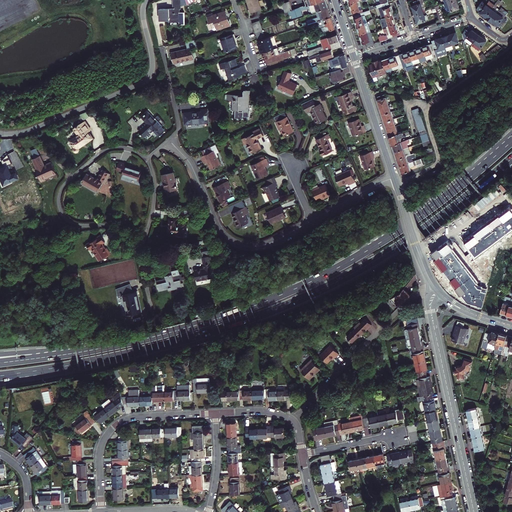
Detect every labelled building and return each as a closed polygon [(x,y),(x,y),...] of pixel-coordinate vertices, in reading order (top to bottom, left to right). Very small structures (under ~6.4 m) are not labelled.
[(159,10),(160,21),(169,21),(169,23),(171,23),(179,22),(179,25),(184,25),(184,14),(179,14),(179,10),(180,10),(180,6),(179,0),(173,0),(173,9),(159,10)] [(261,11),(257,0),(246,0),(248,7),(250,14),(261,11)] [(317,12),(328,8),(327,5),(325,0),(324,0),(310,5),(306,6),(292,10),(292,11),(290,12),(292,16),(293,20),(303,16),(303,15),(301,11),(310,9),(311,13),(311,14),(312,14),(316,13),(317,12)] [(413,9),(415,14),(427,10),(424,0),(417,0),(413,2),(415,5),(412,6),(413,9)] [(458,4),(456,0),(452,0),(445,2),(447,7),(448,11),(459,7),(458,4)] [(360,1),(350,4),(352,11),(353,15),(363,12),(360,1)] [(292,10),(289,2),(282,4),(285,13),(287,12),(290,12),(292,11),(292,10)] [(483,15),(487,17),(494,7),(495,6),(489,2),(486,5),(482,2),(477,9),(481,12),(481,13),(483,15)] [(379,7),(383,17),(393,14),(391,9),(389,3),(379,7)] [(492,21),(498,14),(499,12),(501,12),(494,7),(487,17),(489,19),(492,21)] [(330,14),(328,8),(317,12),(319,18),(317,19),(307,22),(308,25),(318,22),(332,18),(330,14)] [(357,26),(367,23),(369,21),(366,14),(371,13),(370,9),(363,12),(353,15),(355,22),(357,26)] [(424,14),(428,12),(427,10),(415,14),(417,19),(418,23),(426,20),(427,19),(426,15),(425,16),(424,14)] [(441,12),(438,13),(440,19),(446,17),(444,11),(441,12)] [(227,16),(225,12),(207,19),(208,24),(210,24),(212,31),(214,32),(216,31),(230,26),(228,22),(226,23),(224,17),(227,16)] [(498,14),(492,21),(496,24),(498,25),(501,27),(505,21),(503,19),(504,16),(503,16),(502,17),(501,16),(503,13),(501,12),(499,12),(498,14)] [(393,14),(383,17),(385,26),(396,22),(395,19),(393,14)] [(323,34),(335,30),(334,24),(332,18),(318,22),(319,25),(320,30),(322,29),(323,34)] [(359,31),(360,35),(370,31),(372,31),(369,21),(367,23),(357,26),(359,31)] [(262,31),(259,22),(252,24),(255,34),(262,31)] [(398,27),(396,22),(385,26),(386,27),(388,34),(392,33),(399,30),(398,27)] [(473,28),(471,31),(468,29),(463,35),(465,41),(471,45),(473,42),(475,43),(476,42),(478,43),(476,46),(479,49),(487,39),(483,36),(477,31),(473,28)] [(255,34),(258,42),(265,40),(262,31),(255,34)] [(376,43),(372,31),(370,31),(360,35),(362,41),(364,47),(376,43)] [(452,32),(449,34),(452,43),(459,40),(456,31),(452,32)] [(457,55),(452,43),(449,34),(446,35),(442,36),(448,50),(451,48),(454,57),(457,55)] [(235,43),(232,36),(218,41),(222,54),(237,49),(235,43)] [(309,58),(331,51),(341,48),(340,44),(338,38),(337,36),(320,41),(322,47),(307,52),(309,58)] [(433,42),(438,56),(448,52),(448,50),(442,36),(438,37),(432,40),(433,42)] [(261,54),(262,54),(273,50),(269,38),(265,40),(258,42),(260,48),(260,49),(259,50),(261,54)] [(173,65),(193,60),(191,49),(196,48),(194,41),(185,43),(186,50),(171,54),(172,59),(173,65)] [(428,43),(422,45),(427,58),(431,57),(432,58),(438,56),(433,42),(428,43)] [(427,58),(422,45),(419,46),(416,48),(420,61),(427,58)] [(482,53),(478,55),(482,60),(501,47),(498,45),(484,55),(482,53)] [(420,61),(416,48),(412,49),(409,50),(414,63),(420,61)] [(264,60),(275,56),(279,55),(277,49),(273,50),(262,54),(263,56),(264,60)] [(414,63),(409,50),(405,51),(399,53),(404,67),(414,63)] [(333,55),(331,51),(309,58),(309,61),(316,59),(317,63),(334,58),(333,55)] [(292,57),(290,52),(279,55),(275,56),(264,60),(266,66),(292,57)] [(394,55),(389,57),(394,70),(404,67),(399,53),(394,55)] [(333,73),(348,68),(346,62),(344,56),(329,61),(333,73)] [(394,70),(389,57),(386,58),(383,59),(387,72),(394,70)] [(374,77),(387,72),(383,59),(379,61),(378,59),(376,60),(373,61),(373,63),(369,64),(374,77)] [(237,66),(235,60),(220,65),(222,70),(225,69),(229,82),(247,73),(244,66),(237,68),(237,66)] [(344,75),(349,73),(348,68),(333,73),(330,74),(333,84),(345,80),(344,77),(344,75)] [(277,89),(293,95),(297,86),(288,82),(291,74),(285,71),(280,83),(277,89)] [(250,96),(250,92),(244,91),(244,93),(243,93),(243,97),(241,97),(239,97),(239,96),(225,96),(225,102),(232,102),(232,111),(235,111),(235,119),(243,119),(243,118),(248,118),(249,96),(250,96)] [(350,100),(353,99),(351,93),(338,98),(344,115),(356,111),(357,110),(356,107),(354,106),(353,107),(351,103),(350,100)] [(389,130),(397,124),(387,95),(384,96),(378,98),(380,103),(381,107),(383,112),(385,119),(388,127),(389,130)] [(316,107),(313,100),(310,101),(302,105),(306,114),(310,112),(313,118),(316,125),(326,120),(322,112),(323,111),(320,105),(316,107)] [(412,109),(422,134),(429,131),(419,106),(412,109)] [(97,108),(90,111),(93,119),(100,116),(97,108)] [(183,114),(184,126),(208,124),(207,110),(201,111),(201,113),(191,114),(183,114)] [(164,131),(147,112),(141,117),(147,124),(138,132),(144,138),(148,134),(152,130),(157,135),(156,136),(157,137),(164,131)] [(85,113),(75,117),(79,122),(76,124),(77,127),(84,122),(83,122),(89,118),(85,113)] [(293,133),(285,113),(274,118),(276,123),(275,123),(279,131),(281,130),(282,134),(284,137),(293,133)] [(361,124),(359,120),(349,123),(353,137),(366,133),(364,126),(361,127),(361,124)] [(90,131),(84,123),(79,127),(80,128),(74,132),(78,137),(70,142),(74,149),(74,150),(74,151),(74,152),(74,153),(75,153),(76,153),(77,152),(78,152),(78,150),(77,149),(85,144),(92,139),(88,133),(90,131)] [(394,144),(403,140),(402,139),(403,138),(403,136),(406,135),(404,130),(399,131),(397,124),(389,130),(392,138),(394,144)] [(264,138),(261,130),(254,133),(254,134),(242,140),(245,146),(247,145),(252,154),(261,150),(259,145),(257,141),(264,138)] [(422,134),(425,141),(431,139),(429,131),(422,134)] [(330,139),(328,136),(317,142),(319,148),(320,151),(319,152),(321,156),(332,152),(327,140),(330,139)] [(395,148),(397,151),(410,146),(409,143),(412,142),(411,138),(403,140),(394,144),(395,148)] [(216,145),(210,148),(212,153),(214,152),(217,159),(218,158),(217,155),(219,154),(216,145)] [(399,158),(413,153),(410,146),(397,151),(398,154),(399,158)] [(217,159),(214,152),(212,153),(210,148),(202,152),(204,156),(201,157),(204,164),(207,163),(209,166),(211,171),(221,166),(217,159)] [(416,152),(413,153),(399,158),(401,164),(402,165),(415,160),(414,157),(417,156),(416,152)] [(374,159),(372,153),(361,156),(365,170),(375,167),(373,163),(372,160),(374,159)] [(51,163),(43,166),(41,168),(39,164),(42,163),(39,156),(32,160),(36,170),(35,170),(40,183),(45,180),(45,179),(55,174),(51,163)] [(415,160),(402,165),(403,169),(404,172),(413,169),(412,166),(419,163),(420,166),(426,164),(424,157),(415,160)] [(269,166),(266,160),(265,160),(264,158),(259,161),(259,162),(251,166),(257,180),(268,175),(265,170),(264,169),(264,168),(269,166)] [(139,181),(142,172),(129,168),(125,167),(126,165),(119,163),(116,171),(123,173),(122,176),(139,181)] [(86,174),(81,183),(97,192),(102,184),(104,185),(109,175),(102,171),(97,180),(91,177),(86,174)] [(355,183),(350,171),(335,177),(339,187),(344,185),(347,183),(348,186),(355,183)] [(175,184),(173,174),(162,176),(164,184),(166,192),(177,189),(176,183),(175,184)] [(277,187),(273,178),(267,181),(269,186),(263,188),(265,194),(266,193),(270,202),(280,197),(277,190),(276,188),(277,187)] [(231,189),(228,182),(214,188),(217,195),(218,197),(217,198),(220,203),(230,199),(227,191),(231,189)] [(330,197),(326,185),(312,192),(316,201),(321,199),(323,199),(330,197)] [(229,207),(232,214),(245,208),(242,201),(229,207)] [(248,215),(245,208),(232,214),(234,220),(235,219),(235,220),(236,222),(234,222),(237,229),(248,224),(245,216),(248,215)] [(286,218),(281,208),(266,214),(271,225),(282,219),(286,218)] [(465,230),(479,248),(487,242),(471,220),(467,223),(470,227),(465,230)] [(175,225),(175,221),(169,221),(169,230),(168,235),(182,236),(183,225),(175,225)] [(460,221),(440,230),(444,238),(464,229),(460,221)] [(424,241),(439,264),(436,266),(448,284),(478,263),(473,257),(455,269),(436,242),(443,238),(438,231),(424,241)] [(105,243),(100,236),(95,240),(95,241),(91,243),(86,245),(90,251),(92,250),(99,262),(105,258),(106,258),(108,257),(109,256),(110,255),(107,249),(105,250),(104,247),(102,245),(105,243)] [(211,261),(210,257),(202,258),(204,269),(194,271),(196,282),(213,279),(211,268),(212,268),(211,261)] [(167,290),(181,287),(180,281),(184,280),(183,278),(181,278),(181,276),(179,276),(178,271),(171,273),(169,264),(163,265),(165,276),(166,279),(156,282),(158,292),(167,290)] [(126,316),(141,313),(137,297),(136,293),(132,294),(130,287),(116,291),(117,298),(121,297),(126,316)] [(404,290),(399,296),(391,301),(394,305),(391,308),(394,311),(409,296),(404,290)] [(506,315),(510,298),(504,297),(499,313),(502,314),(506,315)] [(360,336),(371,325),(364,319),(360,324),(358,323),(353,328),(354,330),(346,338),(351,343),(360,335),(360,336)] [(408,329),(410,338),(420,336),(419,331),(418,329),(420,329),(417,319),(406,321),(408,329)] [(469,329),(457,326),(455,332),(455,334),(455,335),(454,336),(452,341),(462,344),(464,343),(466,335),(468,334),(469,329)] [(487,345),(490,334),(485,332),(481,346),(486,348),(487,345)] [(494,347),(498,334),(496,333),(494,332),(494,333),(492,332),(490,332),(490,334),(487,345),(494,347)] [(502,346),(505,335),(502,334),(498,333),(498,334),(494,347),(494,348),(497,349),(501,350),(502,346)] [(508,336),(505,335),(502,346),(509,347),(511,337),(508,336)] [(412,346),(413,350),(420,349),(423,348),(422,342),(421,342),(421,340),(420,336),(410,338),(412,346)] [(335,358),(338,355),(330,347),(319,357),(326,364),(334,357),(335,358)] [(413,350),(412,350),(415,363),(425,361),(424,354),(423,352),(421,352),(420,349),(413,350)] [(470,370),(473,362),(465,359),(463,365),(462,366),(458,367),(459,370),(458,370),(455,371),(455,376),(458,375),(459,377),(460,380),(465,379),(470,370)] [(319,370),(310,361),(300,372),(309,381),(319,370)] [(425,361),(415,363),(418,375),(426,373),(425,370),(427,370),(427,367),(425,361)] [(420,379),(422,387),(432,385),(431,381),(430,376),(427,377),(426,373),(418,375),(419,379),(420,379)] [(209,378),(194,378),(194,392),(199,392),(203,392),(210,392),(209,378)] [(190,385),(177,385),(177,391),(178,400),(184,399),(191,399),(190,385)] [(423,400),(431,398),(431,394),(434,393),(433,391),(432,385),(422,387),(424,395),(422,396),(423,400)] [(159,400),(164,400),(164,391),(155,392),(155,387),(151,387),(151,389),(151,401),(159,400)] [(148,401),(151,401),(151,389),(147,389),(147,396),(139,396),(140,405),(145,405),(148,405),(148,401)] [(251,390),(251,399),(258,399),(264,399),(264,397),(264,389),(251,390)] [(264,389),(264,397),(268,397),(268,400),(272,399),(277,399),(277,390),(268,391),(268,389),(264,389)] [(239,391),(239,399),(243,399),(243,400),(246,399),(251,399),(251,390),(239,391)] [(287,398),(290,398),(290,390),(277,390),(277,399),(283,399),(287,399),(287,398)] [(171,400),(178,400),(177,391),(164,391),(164,400),(171,400)] [(221,391),(221,401),(230,400),(239,400),(239,399),(239,391),(221,391)] [(118,406),(122,403),(120,397),(119,393),(112,399),(114,401),(104,410),(109,417),(114,413),(119,408),(118,406)] [(132,406),(140,405),(139,396),(129,397),(127,397),(127,405),(127,406),(132,406)] [(423,400),(426,412),(436,410),(435,405),(434,401),(432,402),(431,398),(423,400)] [(467,416),(468,419),(478,417),(476,408),(466,410),(467,416)] [(104,420),(109,417),(104,410),(97,415),(94,412),(92,414),(99,424),(104,420)] [(403,410),(387,414),(389,424),(395,423),(398,422),(398,420),(404,418),(403,410)] [(436,410),(426,412),(428,422),(438,419),(437,415),(436,410)] [(384,425),(389,424),(387,414),(378,416),(380,426),(384,425)] [(363,427),(362,420),(361,415),(359,415),(360,416),(348,419),(349,422),(351,433),(357,431),(364,430),(363,427)] [(378,416),(365,419),(367,426),(371,425),(371,428),(372,428),(380,426),(378,416)] [(95,424),(90,417),(73,429),(79,435),(86,430),(92,426),(91,426),(95,424)] [(478,417),(468,419),(469,424),(470,429),(480,426),(478,417)] [(438,419),(428,422),(430,430),(440,428),(439,423),(438,419)] [(324,428),(327,438),(331,436),(334,436),(334,437),(340,436),(337,425),(337,421),(324,424),(324,428)] [(234,435),(233,422),(224,422),(225,429),(225,435),(234,435)] [(351,433),(349,422),(337,425),(340,436),(343,435),(343,434),(346,434),(351,433)] [(274,426),(274,424),(269,425),(269,436),(282,435),(282,426),(278,426),(274,426)] [(261,427),(256,428),(256,437),(269,436),(269,425),(265,425),(265,427),(261,427)] [(23,446),(25,448),(31,442),(33,439),(28,434),(25,437),(18,431),(19,426),(13,426),(12,432),(15,435),(12,439),(17,443),(22,447),(23,446)] [(480,426),(470,429),(471,434),(472,437),(482,435),(480,426)] [(247,428),(247,427),(243,427),(244,438),(256,437),(256,428),(251,428),(247,428)] [(165,430),(165,438),(177,438),(177,437),(182,436),(182,428),(172,429),(165,429),(165,430)] [(327,438),(324,428),(312,431),(315,442),(321,440),(320,439),(322,439),(327,438)] [(440,428),(430,430),(432,439),(442,437),(441,432),(440,428)] [(152,447),(152,439),(152,429),(147,430),(143,430),(143,431),(139,431),(140,448),(152,447)] [(152,429),(152,439),(165,438),(165,430),(161,430),(161,429),(157,429),(152,429)] [(195,439),(195,449),(204,449),(204,441),(204,436),(204,431),(195,431),(191,432),(191,439),(195,439)] [(234,435),(225,435),(226,441),(226,445),(227,448),(235,448),(234,435)] [(482,435),(472,437),(473,443),(474,446),(484,444),(482,435)] [(118,450),(127,449),(126,436),(118,436),(118,440),(118,444),(118,450)] [(444,440),(432,443),(436,460),(446,457),(445,451),(446,451),(445,448),(444,440)] [(72,444),(72,461),(76,461),(81,461),(81,452),(81,444),(72,444)] [(235,448),(227,448),(227,452),(226,452),(227,455),(227,461),(236,461),(235,448)] [(112,462),(128,462),(127,449),(118,450),(118,454),(119,458),(111,459),(112,462)] [(204,453),(204,449),(195,449),(196,458),(192,458),(192,462),(201,462),(201,458),(205,457),(204,453)] [(399,453),(402,462),(409,461),(410,464),(414,463),(411,450),(405,451),(399,453)] [(28,462),(31,466),(38,461),(31,451),(24,456),(28,462)] [(282,464),(282,459),(281,455),(284,455),(284,451),(271,451),(272,465),(282,464)] [(374,455),(376,465),(385,463),(383,453),(378,454),(374,455)] [(389,465),(402,462),(399,453),(393,454),(387,455),(389,465)] [(329,455),(321,457),(323,466),(321,466),(321,469),(323,475),(333,472),(329,455)] [(370,456),(365,457),(367,467),(376,465),(374,455),(370,456)] [(359,469),(367,467),(365,457),(361,458),(357,459),(359,469)] [(447,461),(446,457),(436,460),(439,472),(446,471),(450,470),(449,464),(447,464),(447,461)] [(38,476),(48,469),(41,459),(38,461),(31,466),(35,471),(38,476)] [(350,471),(359,469),(357,459),(353,460),(348,461),(350,471)] [(86,470),(86,461),(81,461),(76,461),(77,465),(74,465),(74,474),(77,474),(78,477),(87,477),(86,470)] [(236,461),(227,461),(228,467),(228,474),(240,473),(239,461),(236,461)] [(128,465),(128,462),(112,462),(112,469),(112,475),(122,474),(125,474),(125,466),(128,465)] [(202,470),(202,466),(201,466),(201,462),(192,462),(193,475),(203,475),(202,470)] [(285,477),(285,473),(282,473),(282,469),(282,464),(272,465),(273,478),(285,477)] [(446,471),(439,472),(442,484),(451,482),(450,478),(450,474),(447,474),(446,471)] [(333,472),(323,475),(323,479),(325,484),(335,482),(333,472)] [(122,474),(112,475),(112,478),(113,484),(113,488),(126,487),(125,483),(125,474),(122,474)] [(203,475),(193,475),(194,488),(203,487),(203,481),(203,475)] [(78,477),(74,477),(74,481),(75,490),(78,490),(87,490),(87,483),(87,477),(78,477)] [(228,481),(227,481),(227,487),(228,495),(237,495),(236,478),(228,478),(228,481)] [(333,495),(341,493),(340,490),(337,491),(335,482),(325,484),(326,488),(327,493),(332,492),(333,495)] [(444,496),(452,494),(452,491),(453,491),(452,486),(451,482),(442,484),(444,496)] [(511,485),(507,484),(502,502),(511,502),(511,485)] [(282,501),(291,497),(289,493),(287,489),(289,488),(288,485),(277,490),(282,501)] [(113,488),(113,494),(113,500),(123,499),(122,491),(126,491),(126,487),(113,488)] [(169,497),(169,487),(156,488),(156,497),(162,497),(169,497)] [(182,495),(182,487),(169,487),(169,497),(176,496),(178,496),(178,495),(182,495)] [(87,490),(78,490),(79,502),(87,502),(87,498),(88,498),(88,495),(87,490)] [(52,504),(51,495),(51,492),(39,493),(40,505),(47,505),(52,504)] [(446,500),(448,509),(458,507),(457,502),(456,498),(453,499),(452,494),(444,496),(440,497),(441,502),(446,500)] [(64,496),(64,495),(51,495),(52,504),(58,504),(65,504),(65,503),(64,496)] [(342,497),(334,499),(334,502),(333,502),(333,505),(335,511),(344,509),(348,508),(346,500),(345,496),(342,497)] [(409,499),(411,511),(417,509),(420,509),(420,507),(424,506),(421,496),(409,499)] [(288,511),(298,508),(296,504),(294,505),(292,501),(291,497),(282,501),(286,511),(288,511)] [(13,507),(10,498),(0,501),(0,510),(1,511),(4,510),(13,507)] [(404,511),(406,511),(411,511),(409,499),(400,501),(402,511),(404,511)] [(227,511),(226,510),(232,504),(229,500),(221,509),(224,511),(227,511)]
